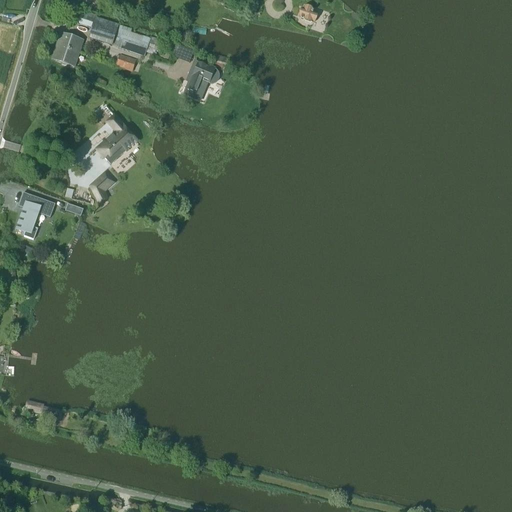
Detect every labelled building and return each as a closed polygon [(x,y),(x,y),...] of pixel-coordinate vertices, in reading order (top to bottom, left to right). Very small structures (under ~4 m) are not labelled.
[(301,9),(299,17),(304,19),(303,21),(312,23),(312,22),(315,23),(317,15),(312,13),(313,12),(312,12),(312,10),(304,7),(303,10),(301,9)] [(152,56),(156,43),(121,31),(122,28),(118,26),(95,19),(96,17),(82,12),(78,25),(92,29),(89,38),(91,40),(144,58),(145,53),(152,56)] [(76,66),(83,42),(60,34),(52,58),(76,66)] [(176,45),(171,56),(177,58),(182,47),(176,45)] [(132,72),(135,63),(120,58),(117,66),(126,69),(126,70),(132,72)] [(191,71),(187,81),(190,82),(187,91),(196,94),(201,82),(208,85),(209,85),(211,85),(212,85),(214,85),(215,84),(216,83),(217,82),(218,81),(218,79),(219,77),(218,76),(218,74),(217,73),(216,72),(215,71),(214,70),(198,64),(194,73),(191,71)] [(106,142),(96,150),(110,166),(136,142),(114,117),(107,123),(116,133),(112,137),(113,137),(106,143),(106,142)] [(105,173),(90,187),(98,204),(107,200),(104,192),(114,183),(105,173)] [(67,190),(65,198),(71,200),(74,191),(67,190)] [(23,209),(16,229),(25,233),(24,238),(33,241),(37,231),(32,229),(37,214),(50,219),(55,206),(48,203),(23,194),(18,208),(20,209),(21,207),(23,208),(23,209)] [(0,272),(0,284),(1,284),(0,279),(8,279),(8,283),(14,283),(14,272),(0,272)] [(44,408),(44,407),(44,406),(27,402),(25,412),(41,417),(40,418),(60,423),(63,412),(49,409),(44,408)]
